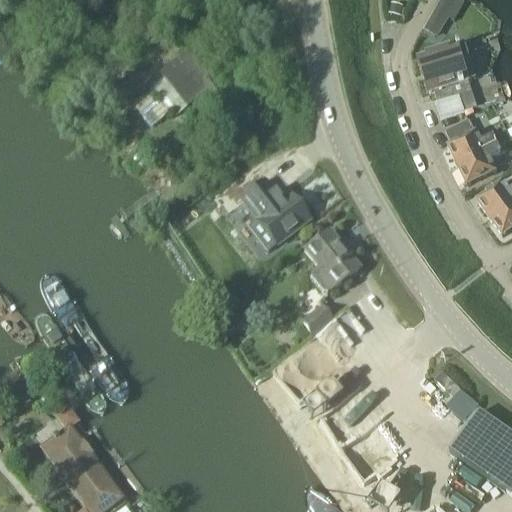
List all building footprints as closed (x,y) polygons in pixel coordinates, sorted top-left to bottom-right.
[(464,6),(454,0),(453,0),(440,0),(422,33),(433,39),(437,41),(455,8),(461,11),(464,6)] [(389,6),(388,18),(400,20),(402,9),(389,6)] [(463,61),(468,59),(464,47),(459,49),(458,48),(455,49),(456,50),(437,56),(437,55),(417,61),(429,97),(437,94),(440,105),(458,100),(462,115),(476,110),(471,95),(467,97),(463,85),(470,83),(463,61)] [(192,57),(189,60),(184,55),(159,76),(183,106),(183,105),(190,114),(197,108),(204,117),(221,103),(207,86),(208,85),(207,83),(210,81),(200,70),(198,72),(193,66),(197,63),(192,57)] [(484,97),(473,100),(476,110),(487,107),(484,97)] [(475,136),(474,136),(468,124),(444,136),(451,148),(446,150),(456,171),(497,149),(493,142),(481,148),(475,136)] [(503,148),(511,144),(506,135),(493,142),(497,149),(456,171),(466,189),(494,175),(488,163),(506,155),(503,148)] [(277,199),(276,200),(263,184),(240,203),(256,224),(246,231),(266,256),(276,249),(309,223),(289,198),(281,204),(277,199)] [(489,223),(511,206),(511,194),(509,197),(501,186),(475,205),(489,223)] [(511,206),(489,223),(501,240),(511,232),(511,206)] [(197,248),(200,236),(184,232),(182,244),(197,248)] [(326,298),(357,274),(328,236),(302,256),(316,274),(310,278),(326,298)] [(0,323),(15,342),(26,347),(30,345),(34,338),(27,325),(0,292),(0,323)] [(229,313),(218,322),(225,334),(238,325),(229,313)] [(39,337),(44,347),(81,402),(94,416),(102,417),(105,412),(103,399),(61,333),(46,317),(42,318),(36,322),(39,337)] [(253,382),(272,367),(263,354),(244,368),(253,382)] [(511,437),(480,416),(451,458),(511,499),(511,437)] [(50,435),(36,444),(86,511),(96,511),(105,505),(50,435)]
